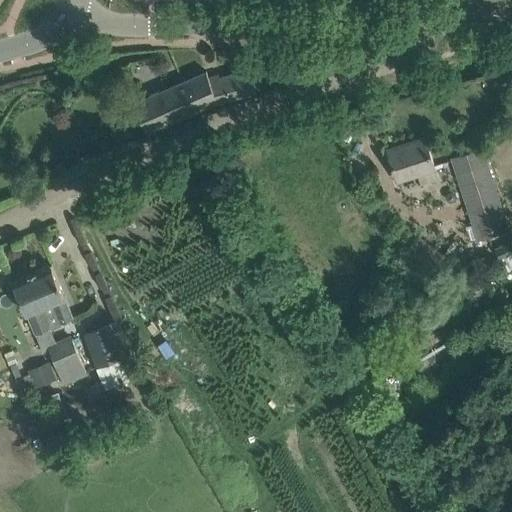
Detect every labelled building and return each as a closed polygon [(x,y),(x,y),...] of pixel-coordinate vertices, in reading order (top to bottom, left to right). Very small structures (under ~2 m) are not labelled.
[(134,102),(147,131),(218,100),(219,102),(256,92),(249,69),(210,79),(206,71),(134,102)] [(393,169),(397,180),(435,168),(431,157),(425,138),(387,150),(393,169)] [(470,211),(478,238),(508,229),(498,202),(486,163),(481,148),(453,158),(457,172),(470,211)] [(447,193),(445,197),(447,201),(450,203),(455,202),(457,198),(455,194),(451,192),(447,193)] [(499,257),(511,252),(511,241),(503,245),(495,247),(499,257)] [(64,297),(58,282),(51,264),(12,280),(20,301),(26,313),(35,334),(73,318),(64,297)] [(85,332),(106,389),(138,377),(130,354),(116,359),(103,325),(85,332)] [(48,344),(65,384),(87,374),(70,334),(48,344)] [(36,387),(57,378),(49,360),(28,369),(36,387)]
